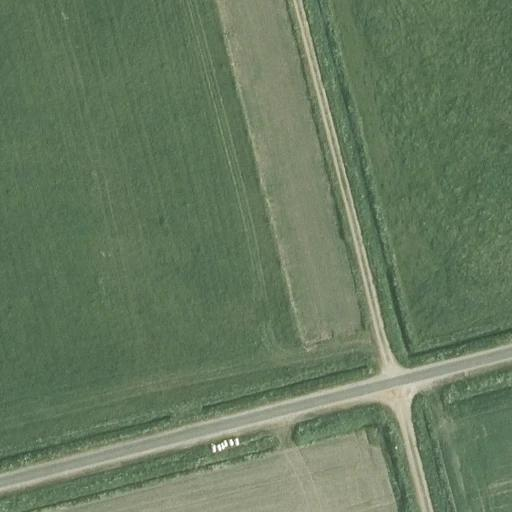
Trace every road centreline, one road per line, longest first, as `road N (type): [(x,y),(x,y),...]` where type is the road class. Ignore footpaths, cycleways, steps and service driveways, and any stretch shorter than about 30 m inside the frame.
road 1 (unclassified): [(0,488),(395,387)]
road 2 (track): [(298,0),(395,387)]
road 3 (unclassified): [(395,387),(427,511)]
road 4 (unclassified): [(395,387),(511,354)]
